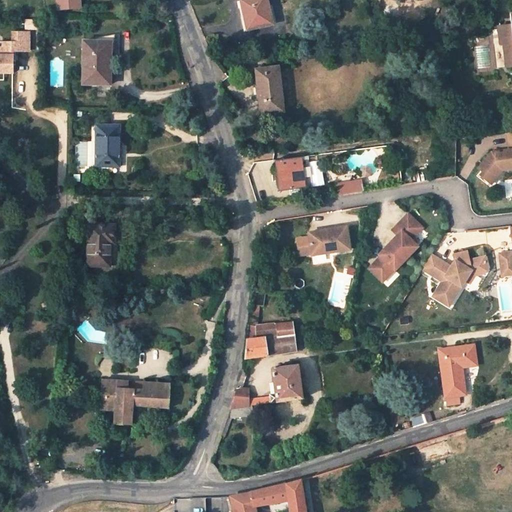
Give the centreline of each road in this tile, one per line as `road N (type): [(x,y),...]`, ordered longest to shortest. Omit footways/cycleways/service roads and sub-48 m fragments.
road 1 (unclassified): [(192,485),(251,485),(511,405)]
road 2 (residential): [(247,218),(436,186),(456,200),(464,223),(511,218)]
road 3 (residential): [(247,218),(233,354),(192,485)]
road 4 (residential): [(175,0),(247,218)]
road 5 (unclassified): [(34,506),(88,487),(192,485)]
